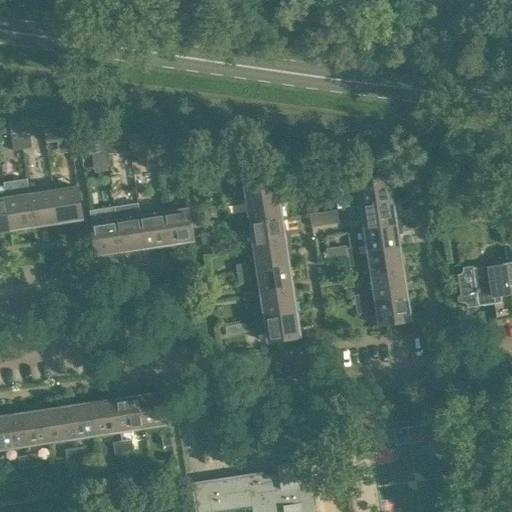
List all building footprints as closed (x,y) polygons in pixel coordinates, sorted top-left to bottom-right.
[(69,127),(45,130),(46,142),(70,139),(69,127)] [(122,135),(103,138),(105,153),(124,150),(122,135)] [(30,136),(21,138),(23,149),(32,148),(30,136)] [(23,149),(21,138),(11,139),(13,151),(23,149)] [(103,138),(85,141),(87,156),(105,153),(103,138)] [(165,155),(155,156),(157,168),(166,166),(165,155)] [(157,168),(155,156),(146,157),(148,169),(157,168)] [(304,178),(311,177),(312,176),(315,173),(314,166),(303,167),(304,177),(304,178)] [(246,200),(279,195),(276,170),(243,175),(246,200)] [(390,177),(357,182),(346,184),(350,208),(352,208),(361,207),(394,202),(390,177)] [(78,187),(53,191),(58,224),(83,220),(78,187)] [(58,224),(53,191),(30,195),(35,227),(58,224)] [(35,227),(30,195),(6,198),(11,231),(35,227)] [(283,219),(279,195),(246,200),(250,224),(283,219)] [(6,198),(0,199),(0,232),(11,231),(6,198)] [(394,202),(361,207),(365,231),(398,226),(394,202)] [(144,250),(140,217),(138,204),(114,207),(116,221),(121,253),(144,250)] [(116,221),(114,207),(89,211),(96,257),(121,253),(116,221)] [(352,208),(350,208),(341,210),(342,219),(354,217),(352,208)] [(163,213),(168,246),(193,242),(188,210),(163,213)] [(325,224),(324,212),(310,214),(310,215),(312,226),(325,224)] [(163,213),(140,217),(144,250),(168,246),(163,213)] [(230,227),(241,225),(240,215),(229,217),(230,227)] [(287,243),(283,219),(250,224),(254,248),(287,243)] [(241,225),(230,227),(231,236),(243,234),(241,225)] [(401,249),(398,226),(365,231),(368,254),(401,249)] [(287,243),(254,248),(257,271),(290,266),(287,243)] [(348,257),(360,256),(358,246),(346,248),(348,257)] [(405,273),(401,249),(368,254),(372,278),(405,273)] [(360,256),(348,257),(349,267),(361,265),(360,256)] [(237,274),(248,273),(247,263),(235,265),(237,274)] [(511,291),(508,263),(475,268),(474,266),(464,268),(464,269),(464,271),(463,273),(461,274),(460,275),(458,275),(463,309),(501,303),(504,320),(511,318),(511,291)] [(290,266),(257,271),(261,295),(294,290),(290,266)] [(248,273),(237,274),(238,284),(250,282),(248,273)] [(405,273),(372,278),(375,302),(408,297),(405,273)] [(294,290),(261,295),(264,318),(297,313),(294,290)] [(355,305),(367,303),(365,294),(354,296),(355,305)] [(412,322),(408,297),(375,302),(379,327),(412,322)] [(368,312),(367,303),(355,305),(357,314),(368,312)] [(244,322),(256,320),(254,310),(243,312),(244,322)] [(301,338),(297,313),(264,318),(268,343),(301,338)] [(256,320),(244,322),(246,331),(257,329),(256,320)] [(236,334),(235,323),(225,325),(227,335),(236,334)] [(142,396),(146,429),(169,426),(164,393),(142,396)] [(142,396),(116,400),(121,433),(146,429),(142,396)] [(121,433),(116,400),(93,404),(97,436),(121,433)] [(97,436),(93,404),(68,407),(73,440),(97,436)] [(73,440),(68,407),(45,411),(50,443),(73,440)] [(50,443),(45,411),(21,414),(26,447),(50,443)] [(26,447),(21,414),(0,417),(0,442),(1,451),(26,447)] [(170,434),(161,436),(163,448),(172,446),(170,434)] [(122,442),(124,453),(134,452),(132,440),(122,442)] [(124,453),(122,442),(113,443),(115,455),(124,453)] [(75,449),(76,460),(86,459),(84,447),(75,449)] [(76,460),(75,449),(66,450),(67,462),(76,460)] [(37,454),(27,456),(29,467),(38,466),(37,454)] [(29,467),(27,456),(18,457),(20,469),(29,467)] [(315,511),(308,462),(310,462),(310,461),(278,466),(279,475),(273,476),(267,477),(267,473),(193,485),(196,511),(315,511)]
